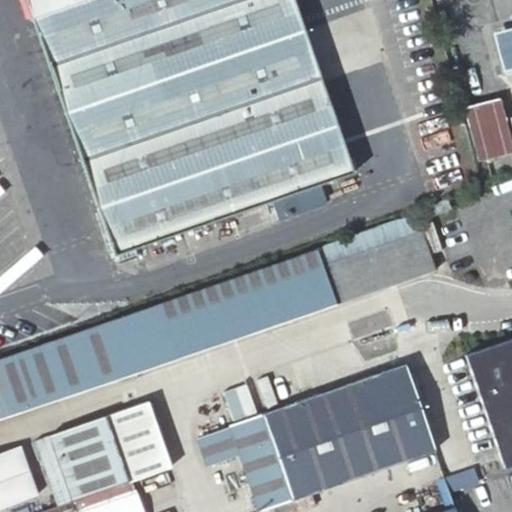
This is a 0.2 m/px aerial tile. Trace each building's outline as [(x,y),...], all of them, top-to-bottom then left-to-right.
[(352,170),(291,0),(24,0),(113,253),(352,170)] [(511,68),(511,25),(498,30),(508,70),(511,68)] [(511,151),(511,143),(500,101),(466,111),(479,160),(511,151)] [(0,415),(436,266),(419,214),(79,331),(0,357),(0,415)] [(511,337),(467,353),(507,472),(511,470),(511,337)] [(436,451),(405,363),(229,426),(258,511),(436,451)] [(149,400),(50,434),(73,500),(171,466),(149,400)] [(73,500),(50,434),(32,442),(53,506),(73,500)] [(0,510),(38,497),(21,446),(0,453),(0,510)]
